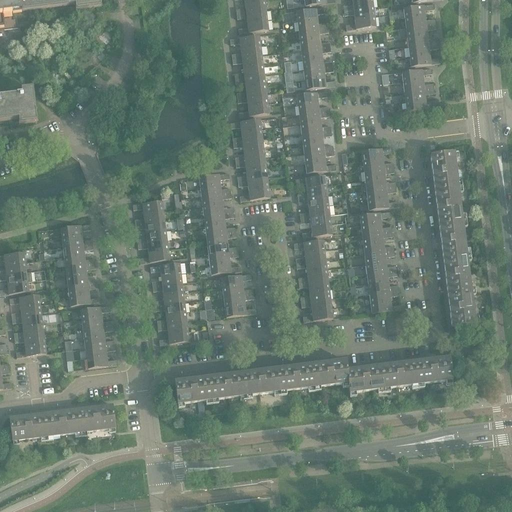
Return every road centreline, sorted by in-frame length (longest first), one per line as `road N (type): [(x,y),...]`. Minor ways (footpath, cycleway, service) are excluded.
road 1 (residential): [(294,356),(434,334),(412,135)]
road 2 (unclassified): [(154,474),(409,445)]
road 3 (residential): [(294,356),(278,220),(240,224)]
road 4 (residential): [(141,375),(133,309),(105,208)]
road 5 (residential): [(141,375),(294,356)]
road 6 (residential): [(123,0),(126,55),(117,78),(70,134)]
road 7 (residential): [(0,412),(63,400),(82,383),(141,375)]
road 8 (tertiary): [(484,0),(490,123)]
road 9 (tertiary): [(502,121),(497,0)]
